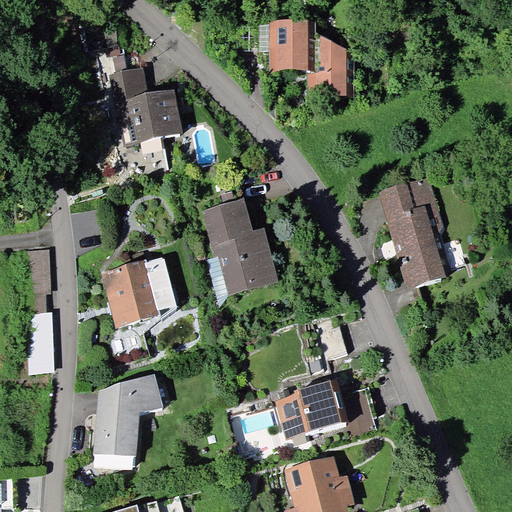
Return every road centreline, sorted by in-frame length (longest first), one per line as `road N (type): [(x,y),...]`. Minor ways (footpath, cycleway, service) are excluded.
road 1 (residential): [(138,0),(260,114),(363,279),(459,511)]
road 2 (residential): [(0,9),(48,142),(66,261),(54,511)]
